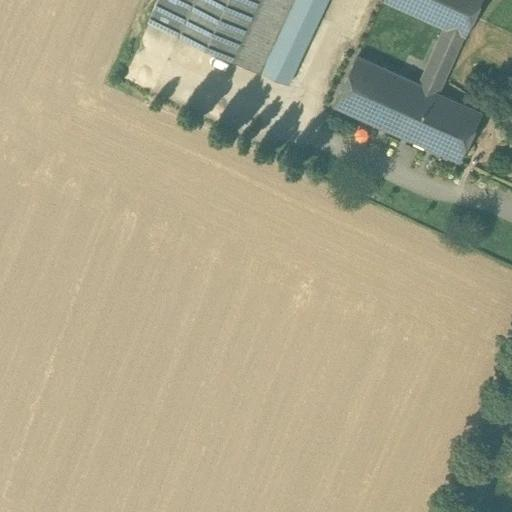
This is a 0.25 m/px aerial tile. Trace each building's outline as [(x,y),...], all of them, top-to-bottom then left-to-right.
[(159,0),(151,20),(180,33),(195,0),(159,0)] [(195,0),(180,33),(179,34),(234,59),(261,0),(195,0)] [(296,0),(261,0),(234,59),(263,72),(296,0)] [(296,0),(263,72),(289,84),(327,0),(296,0)] [(445,27),(465,36),(465,35),(467,36),(483,0),(384,0),(385,0),(445,27)] [(465,36),(445,27),(419,84),(439,93),(465,36)] [(439,93),(419,84),(358,56),(335,106),(412,140),(413,139),(461,161),(483,113),(439,93)]
